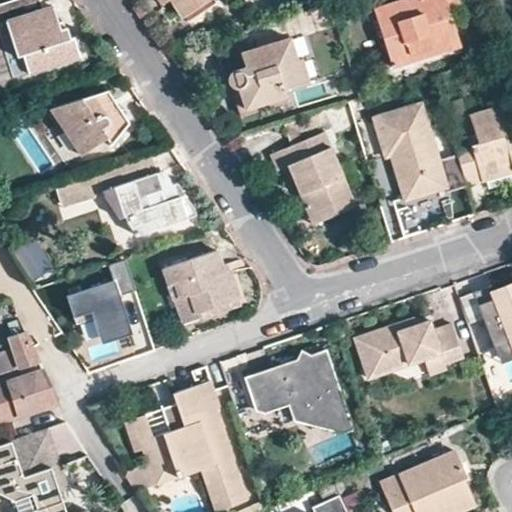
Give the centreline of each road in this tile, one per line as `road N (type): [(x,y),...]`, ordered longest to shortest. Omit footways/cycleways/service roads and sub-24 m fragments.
road 1 (residential): [(123,490),(68,392),(305,303)]
road 2 (residential): [(101,0),(305,303)]
road 3 (residential): [(305,303),(511,231)]
